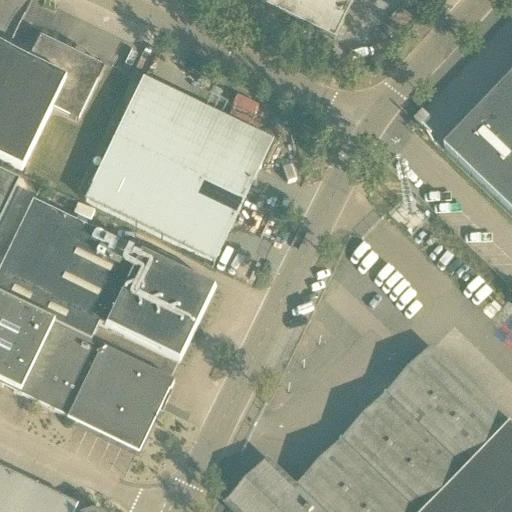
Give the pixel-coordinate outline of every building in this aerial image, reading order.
[(248,0),(334,41),(352,4),(344,0),(248,0)] [(78,124),(104,69),(83,59),(86,54),(76,49),(73,54),(40,38),(27,64),(0,51),(0,162),(22,173),(52,111),(78,124)] [(511,117),(511,81),(494,100),(511,117)] [(273,145),(143,83),(84,204),(214,266),(273,145)] [(511,215),(511,117),(494,100),(445,151),(511,215)] [(0,222),(17,185),(0,176),(0,222)] [(99,327),(179,366),(214,292),(33,204),(0,272),(0,300),(54,326),(91,344),(99,327)] [(54,326),(0,300),(0,387),(19,397),(54,326)] [(127,447),(137,452),(166,392),(170,394),(174,385),(91,344),(54,326),(19,397),(76,424),(78,422),(127,446),(127,447)] [(511,511),(511,428),(433,353),(279,511),(511,511)] [(76,511),(77,511),(0,473),(0,511),(76,511)]
